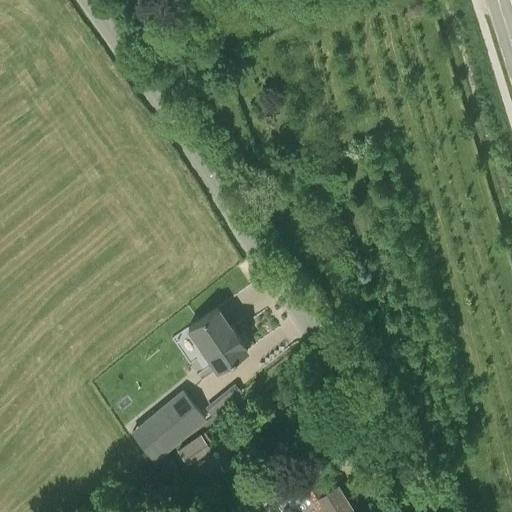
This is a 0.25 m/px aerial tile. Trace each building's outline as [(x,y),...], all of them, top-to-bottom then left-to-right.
[(230,327),(217,307),(188,327),(218,370),(247,350),(242,343),(244,342),(233,325),(230,327)] [(181,388),(141,421),(165,450),(205,418),(181,388)] [(199,436),(178,450),(187,463),(208,449),(199,436)] [(321,495),(301,464),(280,477),(302,511),(352,511),(336,487),(321,495)] [(147,505),(165,492),(155,479),(154,479),(137,492),(147,505)]
